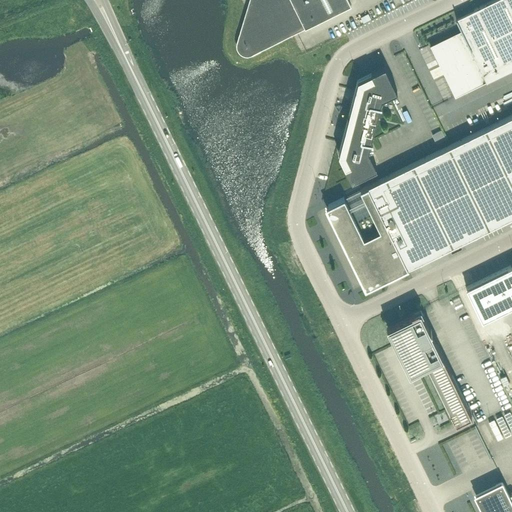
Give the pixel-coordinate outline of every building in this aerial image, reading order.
[(304,27),(350,4),(348,0),(250,0),(238,43),(239,48),(242,51),(246,52),(250,51),(304,25),(304,27)] [(429,44),(454,95),(486,80),(481,71),(511,56),(511,0),(490,0),(455,17),(461,29),(429,44)] [(367,13),(360,17),(363,22),(370,19),(367,13)] [(423,61),(432,59),(429,48),(420,50),(423,61)] [(430,132),(438,129),(406,53),(387,61),(403,98),(393,102),(404,127),(377,139),(381,150),(374,153),(378,161),(433,138),(430,132)] [(384,65),(357,78),(338,152),(351,179),(376,167),(368,151),(383,96),(396,90),(384,65)] [(511,113),(360,188),(379,228),(363,236),(343,196),(325,205),(365,287),(511,214),(511,113)] [(511,261),(510,263),(511,264),(465,286),(481,319),(511,304),(511,261)] [(419,309),(386,325),(399,353),(404,350),(410,362),(408,363),(411,369),(417,366),(416,364),(425,360),(455,422),(471,414),(419,309)] [(483,511),(511,511),(511,500),(502,480),(475,493),(483,511)]
